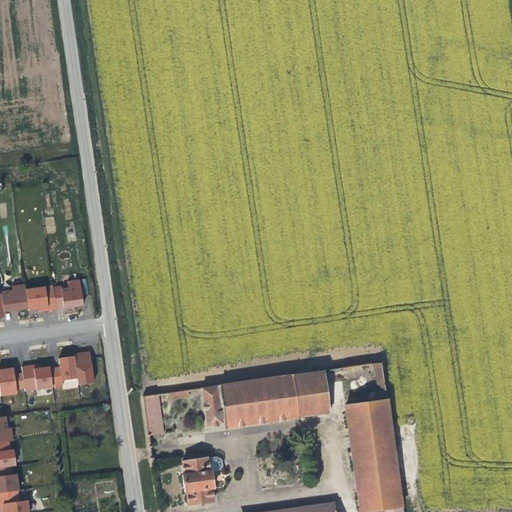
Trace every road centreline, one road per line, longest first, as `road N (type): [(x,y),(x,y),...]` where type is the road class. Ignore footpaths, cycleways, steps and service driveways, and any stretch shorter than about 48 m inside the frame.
road 1 (unclassified): [(99,269),(61,0)]
road 2 (residential): [(133,511),(107,326)]
